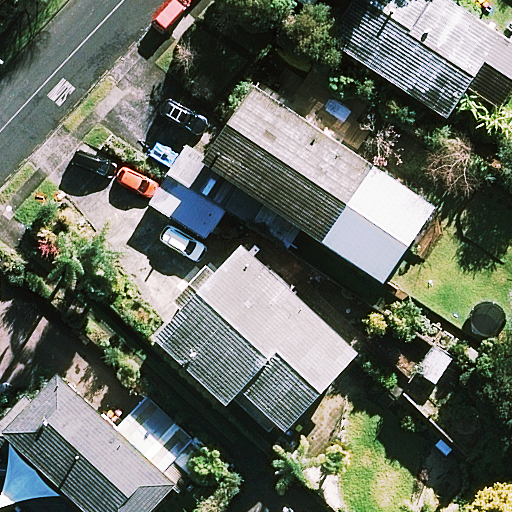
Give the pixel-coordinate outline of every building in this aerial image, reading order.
[(511,86),(511,43),(447,0),(352,0),(330,35),(447,113),(466,85),(499,106),(511,86)] [(332,103),(304,83),(288,106),(257,85),(207,157),(384,278),(433,206),(316,126),(332,103)] [(223,212),(165,178),(150,203),(208,237),(223,212)] [(358,346),(243,240),(158,332),(228,397),(241,383),(286,424),(358,346)] [(118,428),(60,368),(0,426),(0,442),(44,488),(30,502),(39,511),(143,511),(185,471),(173,459),(189,444),(146,400),(118,428)]
